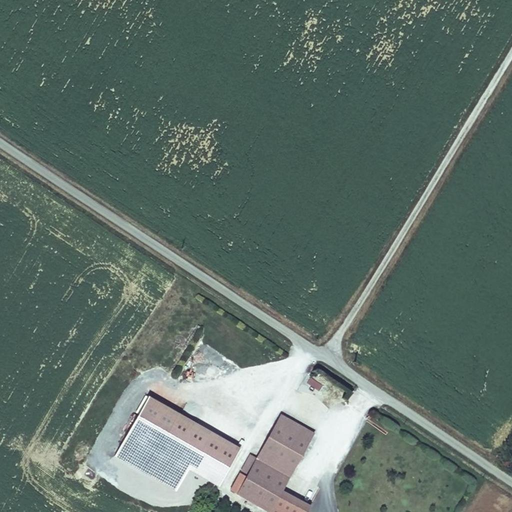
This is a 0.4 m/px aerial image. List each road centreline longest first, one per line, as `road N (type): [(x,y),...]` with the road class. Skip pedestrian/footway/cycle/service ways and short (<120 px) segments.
road 1 (unclassified): [(0,142),(511,482)]
road 2 (track): [(326,357),(511,50)]
